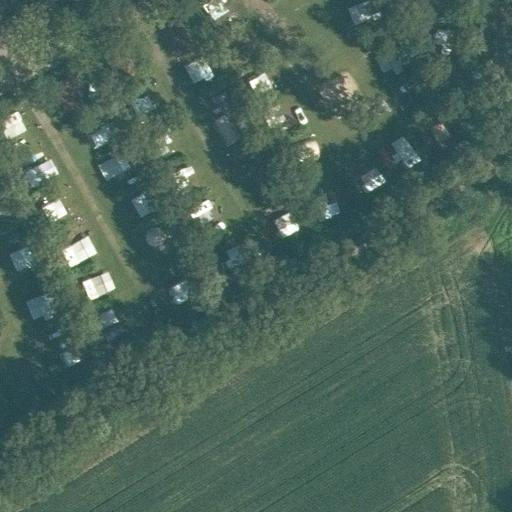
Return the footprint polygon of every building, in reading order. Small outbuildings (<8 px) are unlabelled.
[(182,63),(191,82),(205,74),(196,56),(182,63)] [(262,93),(277,82),(270,73),(256,84),(262,93)] [(66,79),(52,85),(61,108),(76,101),(66,79)] [(0,127),(6,140),(24,132),(16,115),(0,122),(0,127)] [(100,117),(82,124),(90,141),(107,133),(100,117)] [(25,180),(45,175),(40,153),(20,157),(25,180)] [(253,154),(237,162),(245,178),(260,171),(253,154)] [(101,169),(111,185),(127,175),(117,159),(101,169)] [(52,192),(38,197),(43,212),(57,207),(52,192)] [(128,223),(152,211),(143,193),(119,205),(128,223)] [(323,200),(329,219),(346,213),(340,194),(323,200)] [(133,237),(141,257),(167,245),(158,226),(133,237)] [(68,264),(87,259),(83,244),(64,249),(68,264)] [(104,270),(77,282),(84,299),(111,287),(104,270)]
